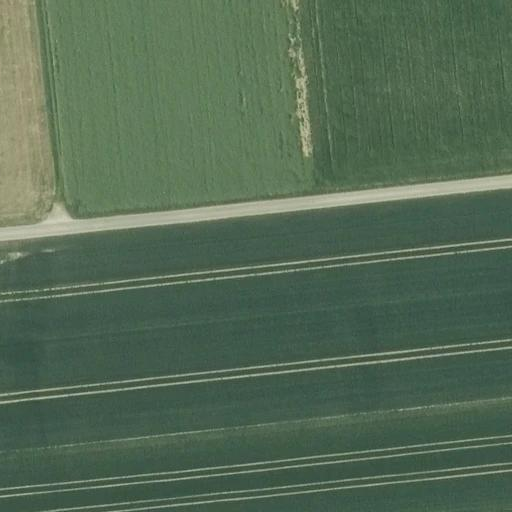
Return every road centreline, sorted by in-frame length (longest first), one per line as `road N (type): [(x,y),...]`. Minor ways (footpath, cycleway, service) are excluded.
road 1 (track): [(511,182),(0,236)]
road 2 (track): [(60,229),(36,0)]
